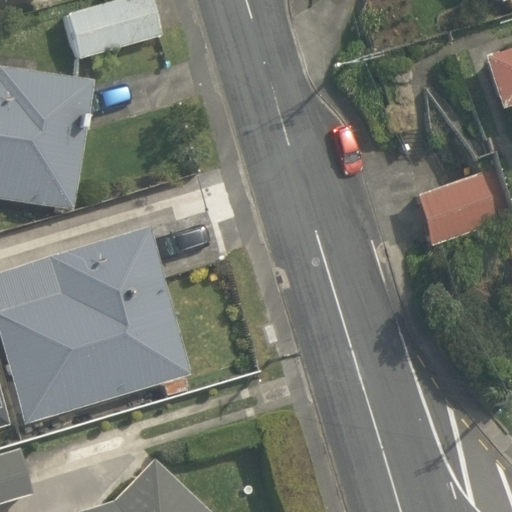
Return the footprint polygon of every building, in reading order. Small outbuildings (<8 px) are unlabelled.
[(150,0),(121,0),(66,16),(79,62),(162,37),(150,0)] [(511,51),(482,61),(500,114),(511,110),(511,113),(511,51)] [(0,199),(73,211),(92,82),(0,68),(0,199)] [(511,209),(498,169),(415,198),(433,249),(511,220),(511,209)] [(188,374),(146,229),(0,273),(0,347),(23,426),(188,374)] [(511,236),(502,240),(511,269),(511,236)] [(0,505),(32,496),(18,451),(0,456),(0,505)] [(77,511),(208,511),(151,459),(113,502),(77,511)]
